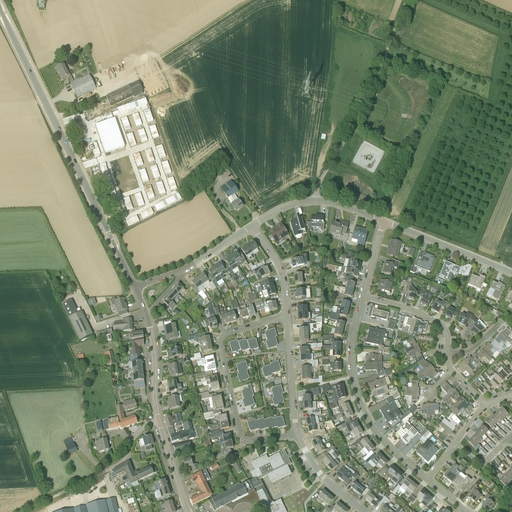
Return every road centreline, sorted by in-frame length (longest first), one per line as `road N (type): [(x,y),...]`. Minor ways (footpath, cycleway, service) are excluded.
road 1 (tertiary): [(134,287),(0,9)]
road 2 (residential): [(286,316),(226,334),(220,345),(242,437),(298,434)]
road 3 (track): [(314,200),(406,0)]
road 4 (residential): [(426,479),(382,441),(357,394),(350,360),(362,296)]
road 5 (residential): [(383,220),(306,200),(251,225)]
road 6 (residential): [(511,272),(383,220)]
road 7 (tertiary): [(158,421),(153,346),(134,287)]
road 8 (residential): [(134,287),(185,268),(251,225)]
